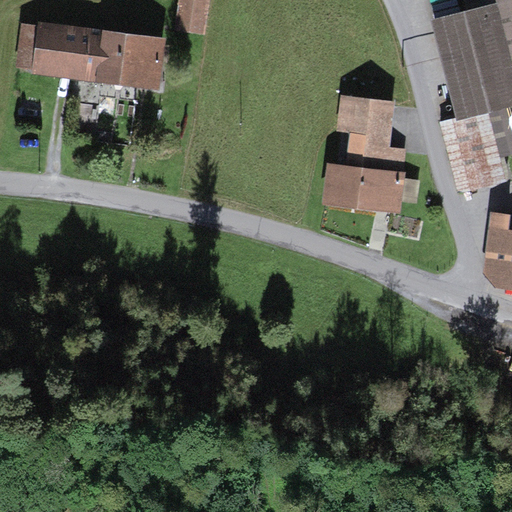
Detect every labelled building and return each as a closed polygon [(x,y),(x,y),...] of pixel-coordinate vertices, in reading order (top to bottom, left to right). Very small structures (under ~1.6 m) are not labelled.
[(180,0),(177,26),(203,30),(207,0),(180,0)] [(500,179),(483,111),(511,103),(511,0),(440,19),(465,116),(444,122),(461,190),(500,179)] [(156,82),(161,45),(24,27),(19,64),(156,82)] [(403,152),(384,149),(389,105),(344,100),(340,128),(357,130),(352,170),(331,167),(327,198),(397,206),(403,152)] [(489,275),(511,277),(511,218),(497,216),(489,275)]
